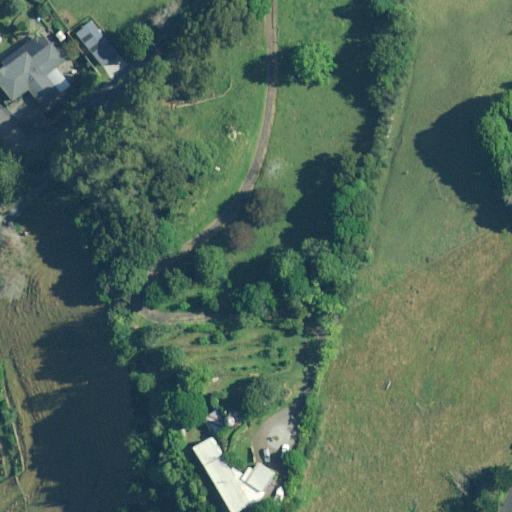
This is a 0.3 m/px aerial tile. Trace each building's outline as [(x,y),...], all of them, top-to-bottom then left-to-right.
[(118,55),(92,21),(77,32),(103,67),(118,55)] [(66,61),(53,44),(33,58),(28,51),(0,72),(0,83),(14,101),(29,89),(44,108),(61,94),(47,76),(66,61)] [(48,123),(38,107),(23,117),(33,133),(48,123)] [(242,511),(255,505),(215,438),(198,448),(235,511),(242,511)] [(277,474),(261,463),(256,470),(252,468),(244,479),(265,492),(277,474)]
